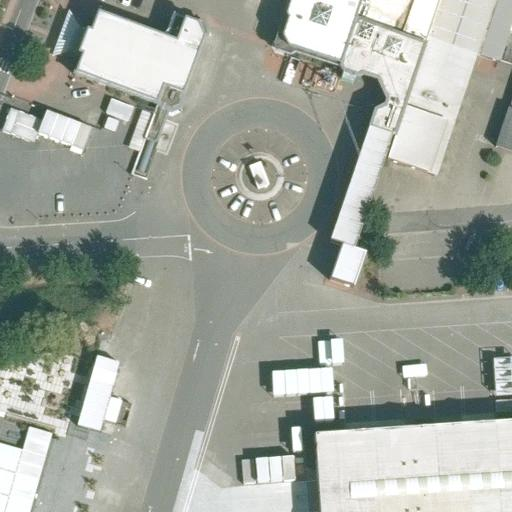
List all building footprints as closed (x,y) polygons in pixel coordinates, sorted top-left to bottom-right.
[(272,0),(253,56),(365,86),(375,106),(362,115),(322,243),(345,251),(374,165),(432,186),(474,61),(511,74),(511,81),(489,154),(511,160),(511,6),(494,0),(272,0)] [(155,44),(78,17),(72,36),(68,34),(64,45),(58,60),(63,62),(56,81),(107,99),(132,107),(138,110),(144,93),(163,100),(183,43),(177,29),(162,24),(155,44)] [(126,126),(132,107),(107,99),(101,119),(126,126)] [(41,120),(9,108),(0,133),(32,144),(41,120)] [(249,169),(255,189),(264,186),(258,166),(249,169)] [(427,416),(423,339),(398,340),(403,417),(427,416)] [(511,339),(489,340),(493,412),(511,410),(511,339)] [(511,511),(511,430),(296,448),(300,511),(511,511)] [(0,511),(9,511),(13,502),(0,497),(0,511)]
